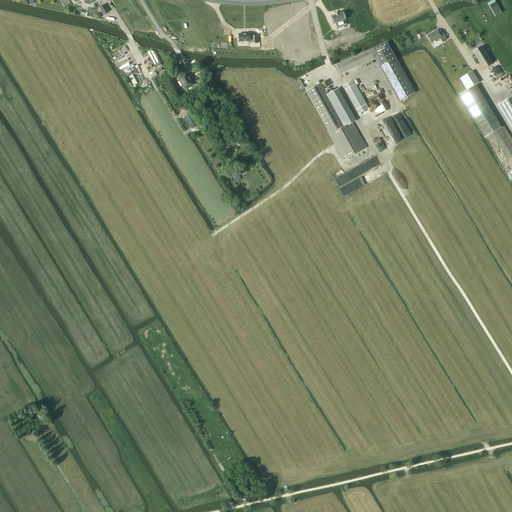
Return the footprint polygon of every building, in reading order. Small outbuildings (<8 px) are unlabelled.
[(493,0),(488,3),(495,17),(502,13),(494,0),(493,0)] [(104,4),(99,7),(103,14),(109,11),(104,4)] [(333,16),(331,16),(334,23),(335,23),(337,28),(346,25),(344,20),(345,19),(343,12),(338,14),(338,13),(335,14),(335,15),(333,16)] [(427,36),(431,43),(440,38),(442,42),(447,39),(443,33),(440,35),(437,30),(427,36)] [(239,42),(251,41),(250,34),(239,34),(239,35),(239,37),(239,42)] [(386,43),(336,65),(340,74),(374,60),(399,102),(402,100),(415,93),(386,43)] [(472,52),(483,69),(491,64),(492,63),(483,48),(482,46),(472,52)] [(467,91),(476,85),(479,83),(472,71),(471,72),(460,79),(467,91)] [(182,85),(183,84),(186,89),(192,84),(191,81),(186,72),(178,77),(182,85)] [(342,86),(358,114),(369,108),(353,80),(342,86)] [(321,84),(306,92),(328,131),(344,160),(366,148),(351,123),(345,126),(343,122),(327,95),(321,84)] [(476,86),(459,96),(480,130),(497,120),(476,86)] [(330,93),(327,95),(343,122),(345,126),(351,123),(354,121),(352,117),(337,89),(330,93)] [(511,96),(498,105),(511,129),(511,96)] [(511,154),(511,139),(504,126),(486,137),(501,161),(511,154)]
